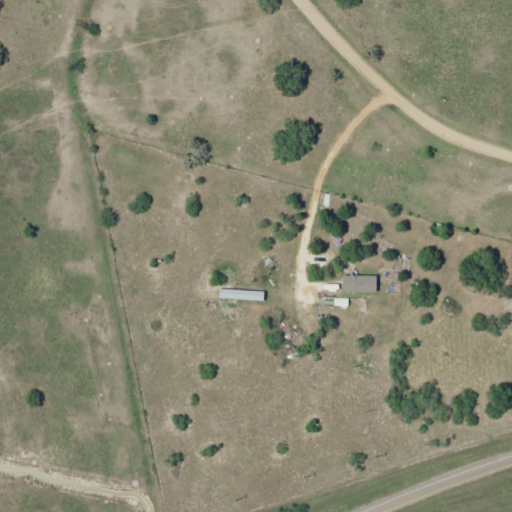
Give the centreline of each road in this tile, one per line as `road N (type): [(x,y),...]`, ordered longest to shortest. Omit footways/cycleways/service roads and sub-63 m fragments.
road 1 (residential): [(511,148),(439,120),(310,0)]
road 2 (trunk): [(511,459),(373,511)]
